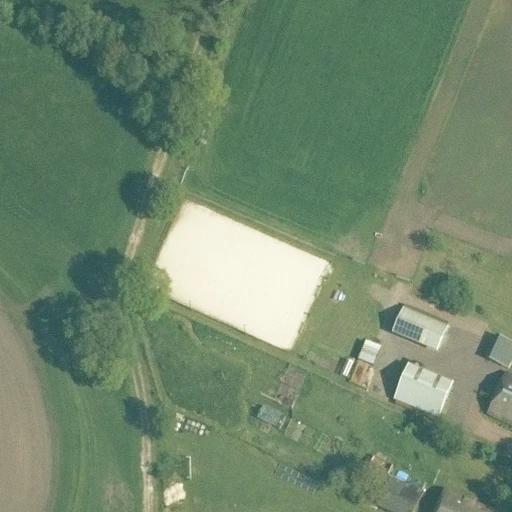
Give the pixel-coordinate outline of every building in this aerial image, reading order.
[(448,329),(403,311),(391,339),(436,358),(448,329)] [(511,343),(495,337),(486,361),(510,369),(511,364),(511,343)] [(365,345),(358,363),(373,370),(381,351),(365,345)] [(453,387),(408,368),(393,402),(438,421),(453,387)] [(511,382),(503,379),(485,417),(511,427),(511,382)] [(377,511),(378,511),(418,511),(426,495),(392,480),(377,511)] [(486,511),(444,493),(435,511),(486,511)]
